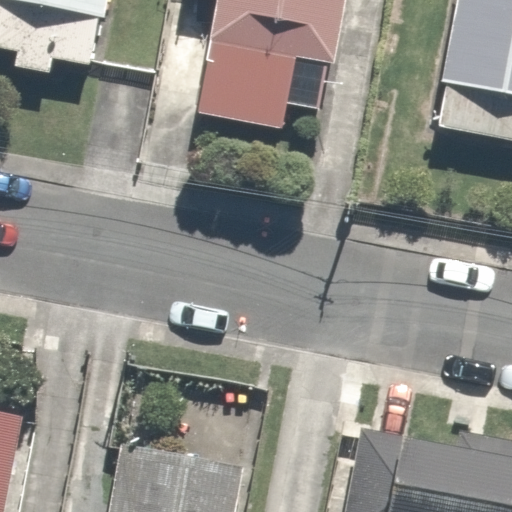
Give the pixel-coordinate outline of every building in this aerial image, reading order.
[(0,0),(0,64),(107,80),(118,0),(0,0)] [(192,0),(191,8),(231,15),(210,131),(298,147),(304,113),(327,117),(335,74),(351,77),(365,0),(192,0)] [(511,0),(473,0),(446,141),(510,154),(511,141),(511,0)] [(30,511),(46,426),(0,417),(0,511),(30,511)] [(511,511),(511,449),(460,440),(457,453),(359,434),(343,511),(511,511)] [(123,511),(245,511),(251,478),(211,470),(134,456),(123,511)]
